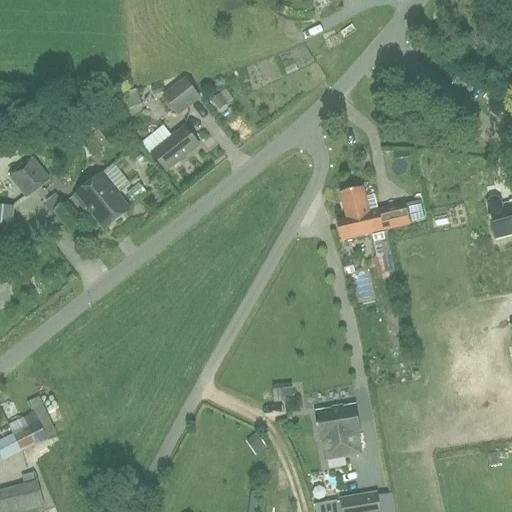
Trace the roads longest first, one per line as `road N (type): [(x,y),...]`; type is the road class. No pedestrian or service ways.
road 1 (unclassified): [(130,511),(314,180),(320,162),(305,121)]
road 2 (tertiary): [(0,366),(305,121)]
road 3 (unclassified): [(511,143),(379,41)]
